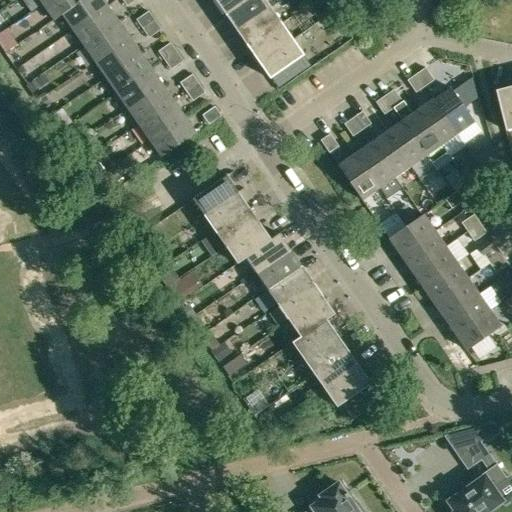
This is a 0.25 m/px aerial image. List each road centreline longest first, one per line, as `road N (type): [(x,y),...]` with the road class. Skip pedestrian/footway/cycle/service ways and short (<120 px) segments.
road 1 (residential): [(460,405),(428,384),(264,144)]
road 2 (residential): [(362,439),(69,511)]
road 3 (residential): [(264,144),(417,38)]
road 4 (residential): [(259,138),(163,0)]
